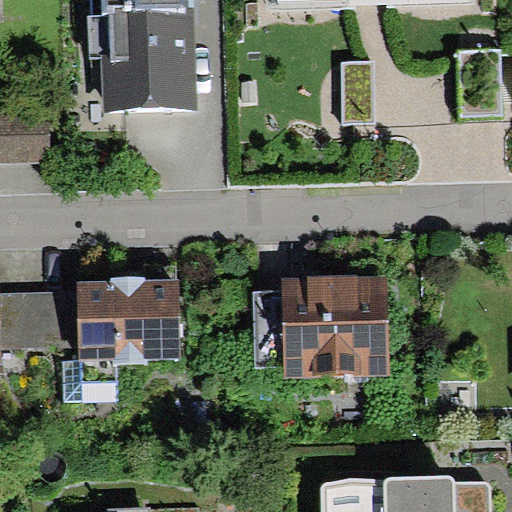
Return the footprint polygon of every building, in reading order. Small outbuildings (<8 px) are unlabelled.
[(202,110),(200,20),(187,20),(186,0),(103,0),(104,24),(110,24),(112,112),(202,110)] [(478,12),(477,0),(266,0),(267,17),(478,12)] [(340,120),(383,119),(381,63),(339,64),(340,120)] [(0,167),(47,166),(46,118),(0,118),(0,167)] [(390,378),(387,283),(280,285),(280,292),(256,293),(258,374),(284,373),(284,381),(390,378)] [(183,364),(180,284),(74,287),(76,366),(62,366),(63,406),(118,404),(117,366),(183,364)] [(486,511),(485,487),(324,492),(324,511),(486,511)]
